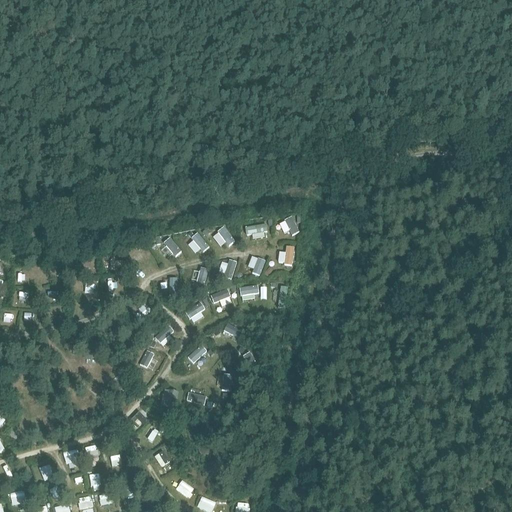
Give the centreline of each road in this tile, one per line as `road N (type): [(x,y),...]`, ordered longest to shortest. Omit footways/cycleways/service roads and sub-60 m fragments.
road 1 (track): [(188,511),(153,485),(115,430),(191,336),(133,293),(93,317),(0,337)]
road 2 (track): [(0,216),(54,217),(346,169)]
road 3 (track): [(346,169),(296,511)]
road 4 (track): [(511,158),(418,157),(346,169)]
road 5 (track): [(133,293),(147,277),(264,246)]
road 6 (track): [(0,464),(115,430)]
